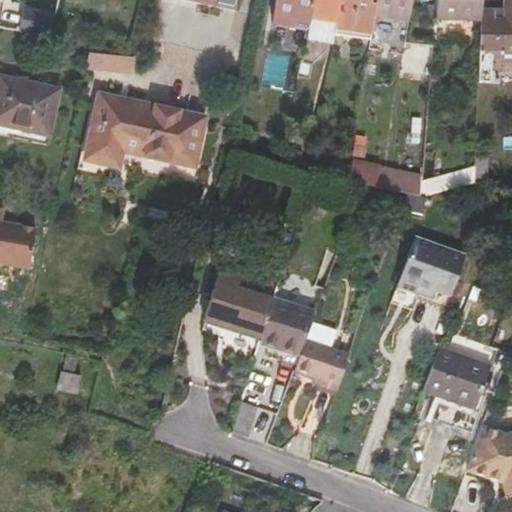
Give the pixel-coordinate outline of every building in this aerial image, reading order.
[(179,0),(235,12),(237,0),(179,0)] [(273,0),(269,27),(306,32),(308,16),(311,0),(273,0)] [(331,21),(334,0),(311,0),(308,16),(331,21)] [(335,22),(339,0),(334,0),(331,21),(335,22)] [(339,0),(335,22),(333,35),(362,39),(368,4),(368,0),(339,0)] [(375,0),(375,5),(374,14),(409,19),(411,0),(375,0)] [(436,0),(436,19),(480,20),(480,10),(480,0),(436,0)] [(511,0),(504,0),(503,11),(480,10),(480,20),(478,83),(500,83),(501,52),(511,52),(511,0)] [(362,39),(369,40),(374,14),(375,5),(368,4),(362,39)] [(55,13),(23,8),(19,30),(51,36),(55,13)] [(135,71),(136,55),(89,54),(89,69),(135,71)] [(58,91),(0,77),(0,120),(8,123),(7,126),(48,136),(58,91)] [(118,168),(122,150),(193,167),(204,118),(99,95),(84,159),(118,168)] [(306,173),(310,154),(286,150),(283,166),(306,173)] [(485,180),(486,159),(475,158),(475,179),(485,180)] [(376,169),(350,163),(347,183),(371,189),(376,169)] [(421,176),(396,174),(394,194),(401,196),(419,196),(421,176)] [(215,228),(222,200),(211,197),(203,224),(215,228)] [(4,209),(0,208),(0,263),(30,268),(37,228),(21,226),(16,229),(8,228),(6,223),(1,222),(4,209)] [(445,310),(463,258),(460,257),(413,238),(394,289),(415,296),(414,300),(439,308),(445,310)] [(261,340),(273,302),(280,281),(222,263),(203,322),(261,340)] [(273,302),(261,340),(259,345),(298,358),(304,341),(314,315),(273,302)] [(334,394),(347,357),(304,341),(298,358),(292,374),(318,383),(317,388),(334,394)] [(489,368),(447,351),(439,348),(421,391),(430,394),(474,410),(489,368)] [(73,375),(75,361),(65,359),(62,373),(60,373),(57,388),(77,392),(80,377),(73,375)] [(247,439),(257,409),(241,403),(231,434),(247,439)] [(511,434),(504,436),(480,428),(465,470),(501,483),(503,495),(511,494),(511,434)]
